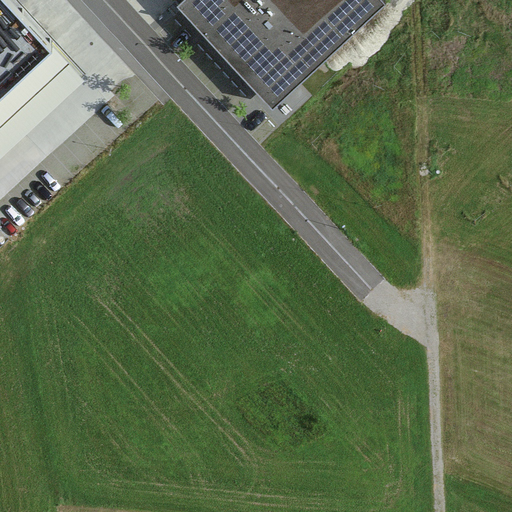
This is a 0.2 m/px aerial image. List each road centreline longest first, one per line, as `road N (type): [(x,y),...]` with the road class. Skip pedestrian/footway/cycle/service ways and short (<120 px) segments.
road 1 (track): [(439,511),(419,0)]
road 2 (residential): [(370,293),(101,0)]
